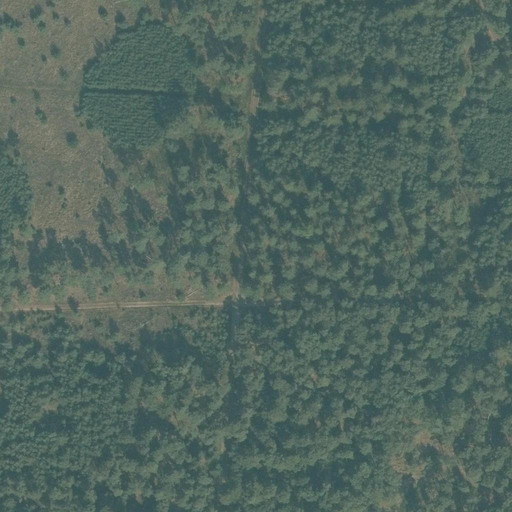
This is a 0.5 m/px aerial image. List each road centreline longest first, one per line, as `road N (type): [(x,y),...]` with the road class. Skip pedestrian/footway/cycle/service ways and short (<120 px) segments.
road 1 (track): [(236,304),(0,310)]
road 2 (track): [(456,297),(236,304)]
road 3 (track): [(219,511),(236,304)]
road 4 (track): [(236,304),(254,99)]
